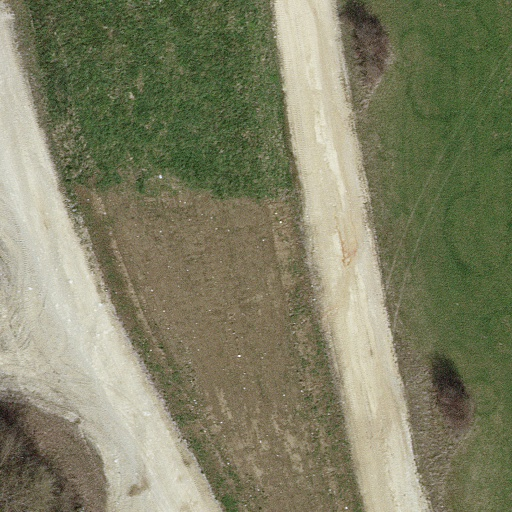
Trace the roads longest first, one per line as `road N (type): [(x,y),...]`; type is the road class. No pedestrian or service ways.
road 1 (track): [(295,0),(402,511)]
road 2 (track): [(165,511),(90,363),(0,120)]
